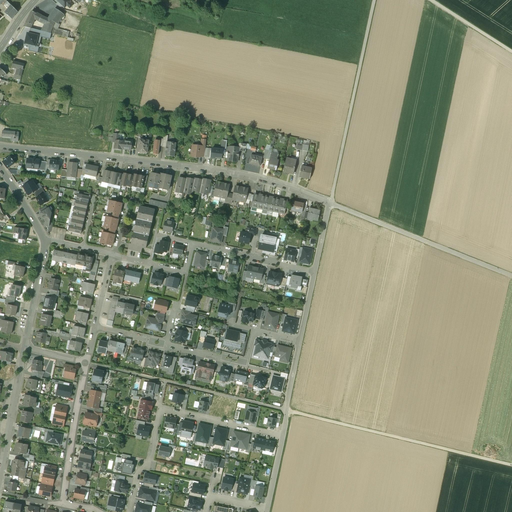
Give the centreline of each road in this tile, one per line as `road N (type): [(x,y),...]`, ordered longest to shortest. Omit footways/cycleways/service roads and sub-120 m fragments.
road 1 (residential): [(329,203),(236,173),(0,146)]
road 2 (track): [(511,465),(285,410)]
road 3 (residential): [(128,511),(160,409),(281,436)]
road 4 (track): [(329,203),(373,0)]
road 5 (unclassified): [(511,276),(346,209)]
road 6 (residential): [(85,362),(62,502)]
road 7 (residential): [(192,242),(314,271)]
